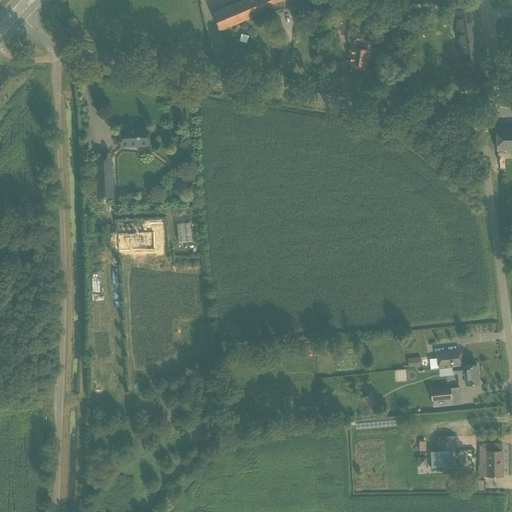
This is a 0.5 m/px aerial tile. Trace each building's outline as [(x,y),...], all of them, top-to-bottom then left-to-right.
[(242,0),(211,13),(218,31),(244,20),(241,13),(250,9),(246,0),(242,0)] [(241,13),(244,20),(272,8),(270,4),(280,0),(281,0),(284,5),(295,1),(294,0),(246,0),(250,9),(241,13)] [(343,34),(352,35),(354,18),(356,6),(354,4),(338,9),(335,29),(344,30),(343,34)] [(361,5),(361,13),(373,13),(373,5),(361,5)] [(454,64),(455,74),(481,71),(473,9),(454,10),(461,63),(454,64)] [(410,23),(424,22),(423,14),(409,15),(410,23)] [(350,67),(364,69),(365,66),(366,59),(369,60),(372,41),(351,38),(348,57),(351,57),(350,64),(351,64),(350,67)] [(120,128),(121,147),(149,145),(148,127),(135,128),(135,127),(120,128)] [(511,127),(495,129),(496,151),(511,149),(511,127)] [(111,157),(95,158),(97,198),(113,197),(111,157)] [(167,190),(178,197),(188,183),(177,175),(167,190)] [(153,232),(117,233),(117,251),(153,250),(153,232)] [(437,353),(438,369),(452,367),(461,366),(460,350),(437,353)] [(408,359),(409,367),(421,366),(420,357),(408,359)] [(458,376),(459,385),(479,383),(477,365),(461,366),(452,367),(453,374),(464,373),(464,376),(458,376)] [(430,389),(431,401),(451,399),(450,387),(430,389)] [(364,398),(363,399),(372,413),(373,412),(380,408),(370,394),(364,398)] [(436,450),(428,450),(428,467),(455,466),(454,435),(435,436),(436,450)] [(478,465),(478,476),(502,476),(502,444),(480,444),(480,465),(478,465)] [(426,457),(417,458),(417,466),(426,465),(426,457)] [(483,480),(474,480),(474,490),(483,490),(483,480)]
